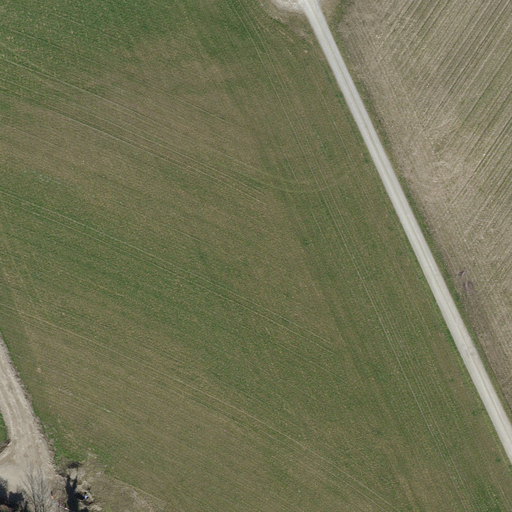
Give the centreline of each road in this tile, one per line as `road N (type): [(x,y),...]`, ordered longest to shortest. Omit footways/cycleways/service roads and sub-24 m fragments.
road 1 (unclassified): [(511,440),(308,0)]
road 2 (track): [(0,372),(28,437),(16,496)]
